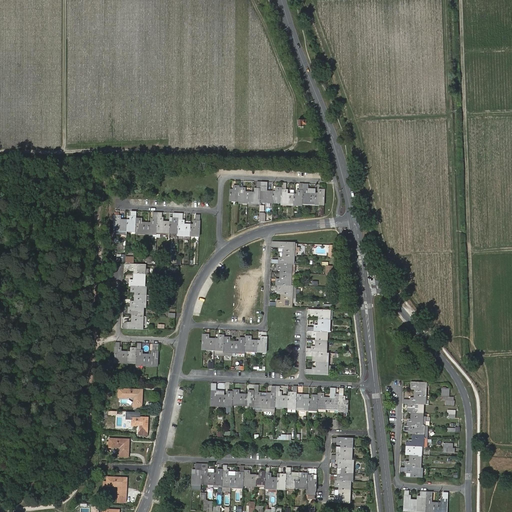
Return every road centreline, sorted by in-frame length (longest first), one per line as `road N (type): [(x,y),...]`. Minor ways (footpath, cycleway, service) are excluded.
road 1 (track): [(444,0),(457,344),(387,252),(364,154),(310,0)]
road 2 (track): [(251,0),(293,92),(295,141),(288,150),(167,160),(141,151),(63,151)]
road 3 (track): [(465,114),(471,345),(511,354)]
road 4 (residential): [(468,489),(462,388),(387,292),(363,287)]
road 5 (secondary): [(354,220),(282,0)]
road 6 (track): [(64,0),(63,151),(0,151)]
road 7 (residential): [(185,325),(263,328),(270,230)]
road 8 (residential): [(159,457),(328,465)]
road 9 (residential): [(468,489),(396,479),(400,388)]
road 10 (residential): [(219,211),(222,176),(335,181)]
road 11 (residential): [(175,378),(303,384)]
road 12 (secondary): [(389,511),(374,384)]
road 13 (residential): [(183,342),(117,338),(122,279)]
